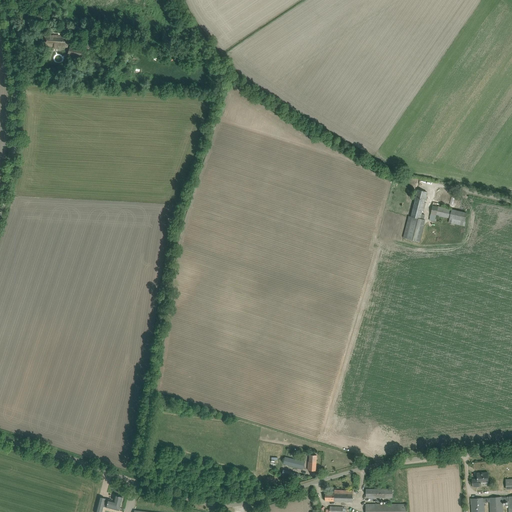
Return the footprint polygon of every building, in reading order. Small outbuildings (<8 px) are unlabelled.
[(68,47),(68,36),(45,35),(44,46),(68,47)] [(82,48),(96,48),(96,39),(82,39),(82,48)] [(70,56),(70,54),(80,57),(82,50),(69,48),(68,54),(67,56),(70,56)] [(421,214),(427,192),(418,189),(411,217),(409,216),(403,238),(421,242),(424,225),(425,220),(424,220),(425,215),(421,214)] [(467,213),(466,213),(440,207),(441,204),(433,202),(429,220),(437,222),(438,216),(450,218),(449,223),(464,226),(465,226),(467,213)] [(316,471),(316,466),(317,455),(310,455),(309,462),(308,465),(308,470),(316,471)] [(305,462),(285,457),(283,464),(303,469),(305,462)] [(298,480),(299,474),(283,470),(283,471),(282,476),(298,480)] [(489,482),(488,477),(488,472),(477,473),(477,479),(472,479),(473,487),(481,486),(481,482),(489,482)] [(392,498),(392,494),(392,489),(366,489),(366,498),(392,498)] [(325,492),(325,501),(353,502),(353,491),(334,490),(334,493),(325,492)] [(119,511),(122,497),(114,495),(113,500),(108,499),(106,507),(119,511)] [(511,511),(511,496),(471,499),(471,511),(484,511),(484,502),(490,502),(490,511),(503,511),(503,501),(509,501),(509,511),(511,511)] [(101,511),(103,507),(105,498),(99,497),(95,511),(101,511)] [(406,511),(406,503),(366,504),(366,511),(406,511)]
